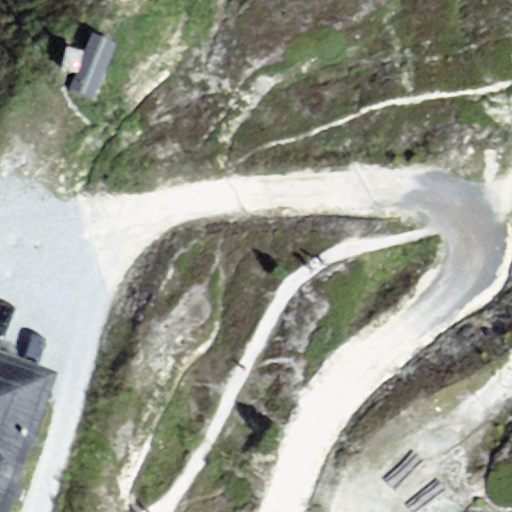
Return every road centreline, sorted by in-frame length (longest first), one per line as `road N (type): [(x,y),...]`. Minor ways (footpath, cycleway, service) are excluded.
road 1 (track): [(34,511),(74,380),(90,250),(116,227),(202,198),(348,189),(439,194),(469,222)]
road 2 (track): [(469,222),(476,247),(467,274),(336,392),(311,431),(281,511)]
